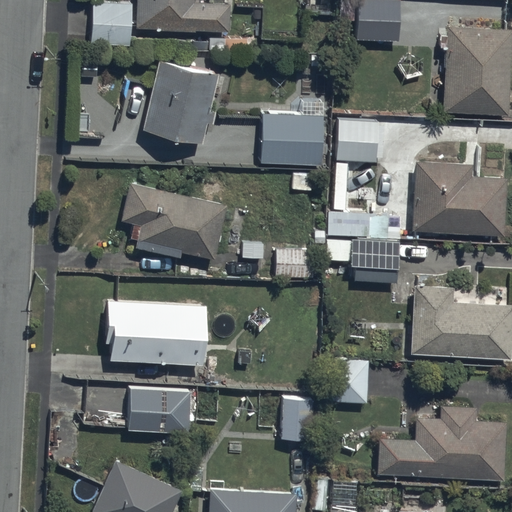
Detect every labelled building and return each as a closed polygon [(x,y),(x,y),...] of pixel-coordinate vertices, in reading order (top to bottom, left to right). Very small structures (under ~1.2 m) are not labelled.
[(129,0),(124,0),(89,0),(89,43),(128,44),(129,0)] [(129,0),(129,20),(224,25),(225,0),(129,0)] [(331,0),(303,0),(303,11),(331,12),(331,0)] [(353,0),(353,34),(395,36),(395,0),(353,0)] [(509,23),(444,19),(439,105),(505,108),(509,23)] [(215,66),(155,52),(138,124),(199,138),(204,116),(210,118),(213,105),(207,104),(215,66)] [(319,109),(259,107),(257,157),(317,159),(319,109)] [(375,116),(336,114),(333,155),(373,157),(375,116)] [(468,157),(412,155),(409,224),(501,228),(504,172),(467,170),(468,157)] [(223,198),(125,176),(117,213),(137,218),(132,240),(175,250),(176,247),(211,254),(223,198)] [(396,210),(325,209),(325,233),(396,234),(396,210)] [(396,281),(396,237),(324,237),(324,257),(347,258),(347,262),(351,262),(351,280),(396,281)] [(268,241),(268,244),(268,262),(273,263),(273,273),(312,274),(313,242),(268,241)] [(450,280),(411,278),(407,347),(508,353),(511,299),(449,295),(450,280)] [(203,298),(104,294),(102,336),(107,336),(106,355),(200,359),(203,298)] [(324,353),(323,396),(364,398),(365,355),(324,353)] [(188,386),(126,385),(125,428),(165,429),(187,429),(188,386)] [(308,396),(280,394),(278,435),(306,437),(308,396)] [(375,432),(374,468),(500,474),(503,416),(472,415),(473,401),(438,400),(438,412),(413,411),(412,434),(375,432)] [(166,511),(178,484),(111,455),(87,509),(94,511),(166,511)] [(354,479),(329,478),(328,503),(353,504),(354,479)] [(292,511),(294,487),(207,483),(205,511),(292,511)]
